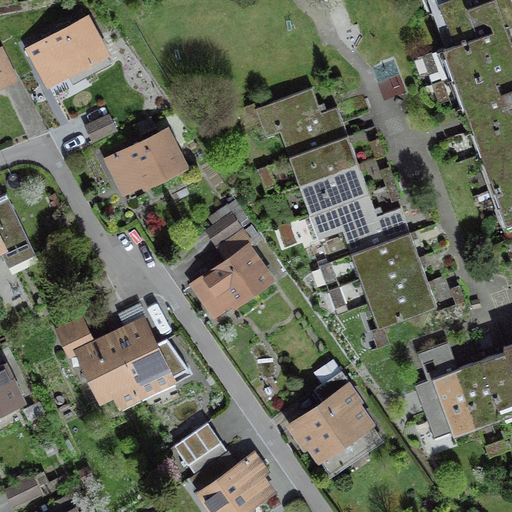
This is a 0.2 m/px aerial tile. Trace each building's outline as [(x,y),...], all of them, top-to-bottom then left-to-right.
[(424,0),(443,51),(506,29),(511,26),(511,18),(505,0),(424,0)] [(87,18),(24,54),(46,92),(109,57),(87,18)] [(511,59),(511,46),(506,29),(443,51),(437,53),(448,82),(511,59)] [(0,88),(2,87),(5,94),(21,87),(6,56),(0,59),(0,88)] [(511,92),(511,59),(448,82),(459,112),(511,92)] [(310,92),(253,112),(264,143),(278,138),(285,160),(343,139),(334,113),(319,118),(310,92)] [(511,117),(511,92),(459,112),(467,134),(511,117)] [(511,143),(511,117),(467,134),(475,157),(511,143)] [(108,119),(84,130),(92,147),(116,136),(108,119)] [(164,135),(101,166),(117,198),(136,188),(140,196),(184,175),(164,135)] [(296,190),(356,169),(346,138),(343,139),(285,160),(296,190)] [(511,143),(475,157),(502,230),(511,226),(511,143)] [(367,197),(356,169),(296,190),(306,219),(367,197)] [(375,221),(367,197),(306,219),(315,243),(341,234),(349,259),(408,238),(399,212),(375,221)] [(0,254),(2,253),(4,256),(26,246),(3,198),(0,199),(0,254)] [(215,251),(241,232),(230,216),(204,235),(215,251)] [(511,242),(511,226),(502,230),(507,244),(511,242)] [(273,283),(247,246),(250,245),(241,232),(215,251),(222,261),(187,287),(214,325),(273,283)] [(417,261),(408,238),(349,259),(358,282),(417,261)] [(426,285),(417,261),(358,282),(367,306),(426,285)] [(434,309),(426,285),(367,306),(375,330),(434,309)] [(122,327),(108,334),(141,403),(175,386),(171,377),(186,371),(165,342),(155,347),(138,308),(118,317),(122,327)] [(117,415),(141,403),(108,334),(92,343),(80,319),(54,332),(66,361),(73,359),(96,408),(110,401),(117,415)] [(500,356),(511,387),(511,345),(498,350),(500,356)] [(498,423),(511,417),(511,387),(500,356),(476,365),(498,423)] [(2,365),(0,366),(0,417),(23,406),(2,365)] [(473,432),(498,423),(476,365),(451,374),(473,432)] [(449,441),(473,432),(451,374),(412,389),(431,441),(447,435),(449,441)] [(343,389),(283,427),(312,472),(372,433),(343,389)] [(39,405),(25,411),(30,424),(44,418),(39,405)] [(206,425),(172,448),(186,468),(219,445),(206,425)] [(253,455),(193,493),(205,511),(252,511),(265,504),(261,498),(274,489),(253,455)] [(41,476),(3,493),(10,508),(48,492),(41,476)]
